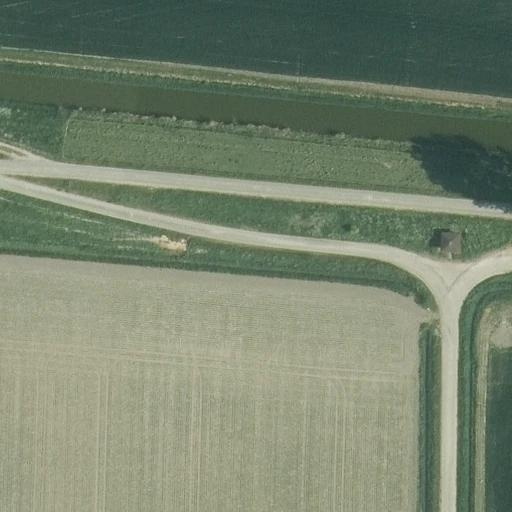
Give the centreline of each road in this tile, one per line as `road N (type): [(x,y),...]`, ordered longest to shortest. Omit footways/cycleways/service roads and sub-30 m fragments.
road 1 (unclassified): [(511,211),(0,165)]
road 2 (unclassified): [(0,183),(270,242),(386,254),(452,287)]
road 3 (unclassified): [(450,511),(452,287)]
